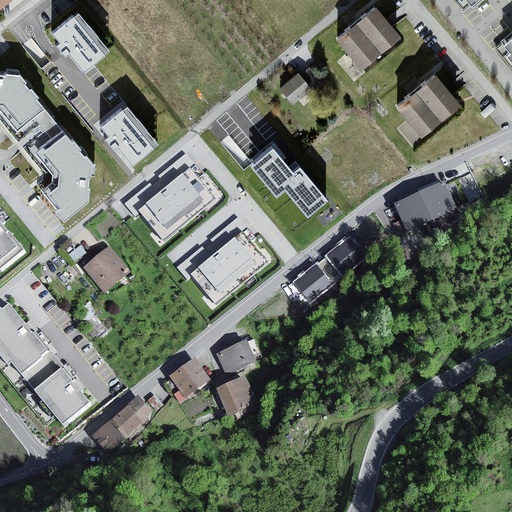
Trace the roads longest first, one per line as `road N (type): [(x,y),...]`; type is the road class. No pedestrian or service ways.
road 1 (residential): [(511,135),(393,190),(43,462)]
road 2 (residential): [(352,0),(0,293)]
road 3 (tertiary): [(511,344),(394,419),(376,447),(357,511)]
